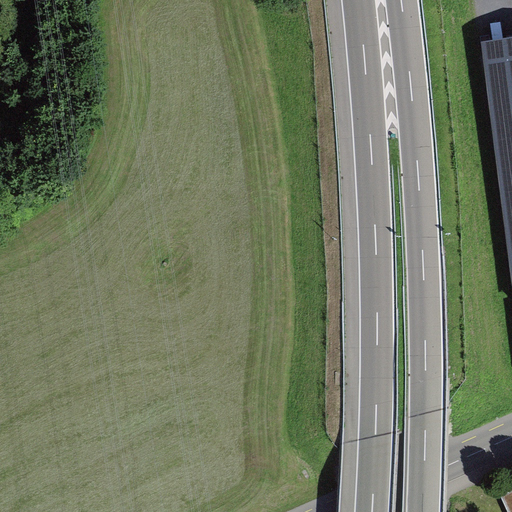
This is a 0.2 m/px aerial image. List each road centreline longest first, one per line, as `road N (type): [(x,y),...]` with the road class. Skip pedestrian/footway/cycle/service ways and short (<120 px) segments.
road 1 (motorway): [(399,0),(422,243),(423,511)]
road 2 (motorway): [(358,0),(374,239),(370,511)]
road 3 (primary): [(511,437),(346,511)]
